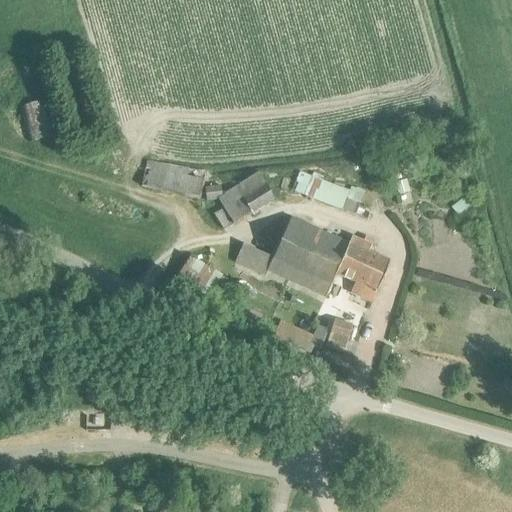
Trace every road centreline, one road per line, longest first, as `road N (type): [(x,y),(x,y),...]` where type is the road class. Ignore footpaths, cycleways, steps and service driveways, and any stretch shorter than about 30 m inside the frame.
road 1 (unclassified): [(340,394),(0,234)]
road 2 (unclassified): [(340,394),(511,441)]
